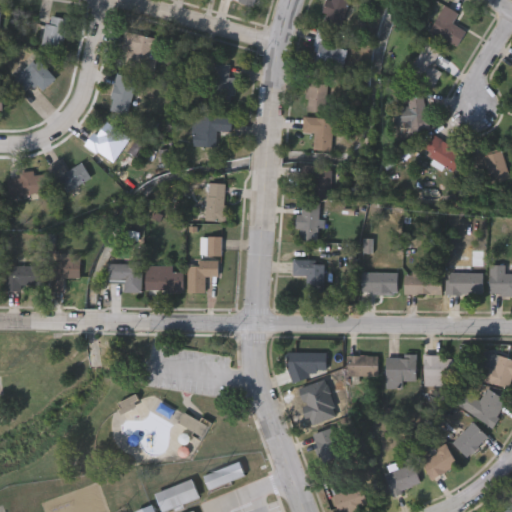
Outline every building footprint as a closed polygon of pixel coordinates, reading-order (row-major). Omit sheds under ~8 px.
[(323,26),(329,0),(350,0),(342,31),(323,26)] [(459,13),(453,25),(466,32),(458,47),(432,33),(446,6),(459,13)] [(68,20),(60,58),(41,55),(49,16),(68,20)] [(348,50),(345,69),(313,64),(318,31),(333,33),(331,47),(348,50)] [(122,59),(126,34),(160,39),(156,65),(122,59)] [(433,90),(409,74),(428,45),(441,54),(432,67),(443,74),(433,90)] [(23,94),(12,80),(38,59),(56,80),(42,92),(35,83),(23,94)] [(236,79),(233,107),(210,105),(212,81),(215,81),(216,65),(231,66),(230,78),(236,79)] [(108,111),(117,75),(137,80),(128,116),(108,111)] [(327,113),(306,113),(307,76),(328,76),(327,113)] [(408,135),(403,97),(426,94),(431,132),(408,135)] [(233,118),(233,132),(217,132),(217,148),(193,148),(193,117),(233,118)] [(332,153),(304,152),(305,119),(345,120),(344,132),(333,131),(332,153)] [(102,150),(98,156),(86,147),(105,120),(131,139),(116,160),(102,150)] [(424,152),(435,136),(464,156),(454,172),(424,152)] [(53,168),(62,163),(67,173),(83,164),(92,180),(67,193),(53,168)] [(331,166),(331,199),(301,199),(301,166),(331,166)] [(9,180),(20,179),(20,174),(46,173),(47,195),(10,196),(9,180)] [(226,221),(208,221),(208,184),(226,184),(226,221)] [(319,242),(299,242),(299,203),(319,203),(319,242)] [(222,238),(222,258),(201,258),(201,238),(222,238)] [(50,261),(72,262),(71,292),(49,292),(50,261)] [(307,288),(307,276),(294,276),(294,261),(324,261),(324,288),(307,288)] [(189,295),(189,262),(220,262),(220,277),(206,277),(206,295),(189,295)] [(125,293),(125,281),(108,281),(108,264),(142,264),(142,293),(125,293)] [(506,275),(511,275),(511,297),(491,297),(491,266),(506,266),(506,275)] [(23,292),(6,292),(6,267),(44,267),(44,287),(23,287),(23,292)] [(406,276),(414,276),(414,267),(433,267),(433,275),(442,275),(442,295),(406,295),(406,276)] [(362,273),(374,273),(374,269),(400,269),(399,294),(362,293),(362,273)] [(184,293),(146,293),(146,273),(184,273),(184,293)] [(484,274),(484,295),(447,295),(447,274),(484,274)] [(327,351),(327,377),(288,378),(288,352),(327,351)] [(511,358),(511,381),(510,388),(483,380),(491,352),(511,358)] [(378,355),(378,375),(347,375),(347,355),(378,355)] [(386,355),(416,355),(416,381),(398,381),(398,386),(386,386),(386,355)] [(424,379),(424,357),(455,357),(455,379),(424,379)] [(488,387),(509,400),(493,426),(453,402),(462,387),(481,398),(488,387)] [(179,428),(205,439),(210,426),(184,415),(179,428)] [(454,441),(474,420),(489,436),(469,456),(454,441)] [(432,478),(421,457),(448,444),(458,464),(432,478)] [(244,474),(208,489),(202,476),(239,461),(244,474)] [(394,493),(386,472),(415,462),(422,484),(394,493)] [(154,493),(191,478),(198,496),(162,511),(154,493)] [(337,511),(335,488),(365,484),(368,509),(345,511),(337,511)] [(511,511),(503,511),(501,509),(511,500),(511,511)] [(135,511),(135,510),(152,503),(155,511),(135,511)]
